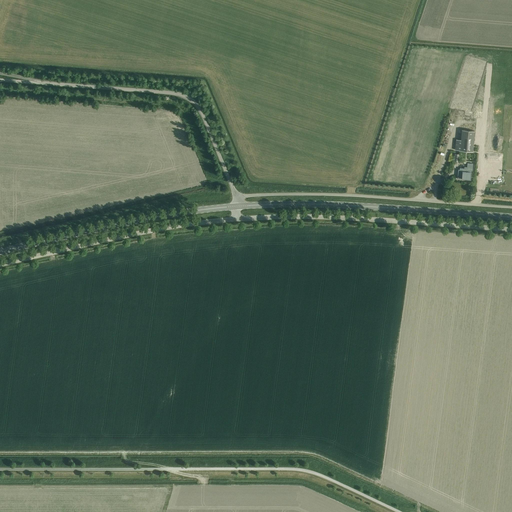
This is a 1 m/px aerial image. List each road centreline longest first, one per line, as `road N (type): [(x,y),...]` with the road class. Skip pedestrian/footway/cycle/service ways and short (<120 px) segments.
road 1 (unclassified): [(399,511),(296,469),(0,470)]
road 2 (unclassified): [(511,229),(306,215),(236,219)]
road 3 (unclassified): [(236,196),(345,194),(511,207)]
road 4 (secondary): [(237,206),(511,218)]
road 5 (unclassified): [(236,196),(201,105),(181,93),(38,83)]
road 6 (secondary): [(0,251),(237,206)]
road 7 (unclassified): [(0,265),(236,219)]
